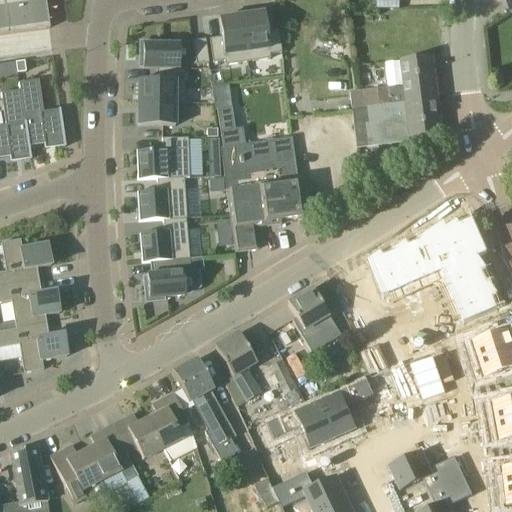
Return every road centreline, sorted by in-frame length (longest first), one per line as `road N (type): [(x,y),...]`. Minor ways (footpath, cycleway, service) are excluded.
road 1 (residential): [(342,244),(415,409),(409,434),(356,460),(379,511)]
road 2 (tertiary): [(114,383),(342,244)]
road 3 (residential): [(93,179),(107,4),(138,0)]
road 4 (residential): [(114,383),(93,179)]
road 5 (tertiary): [(342,244),(481,159)]
road 6 (tertiary): [(481,159),(465,93),(462,0)]
road 7 (tertiary): [(0,437),(114,383)]
